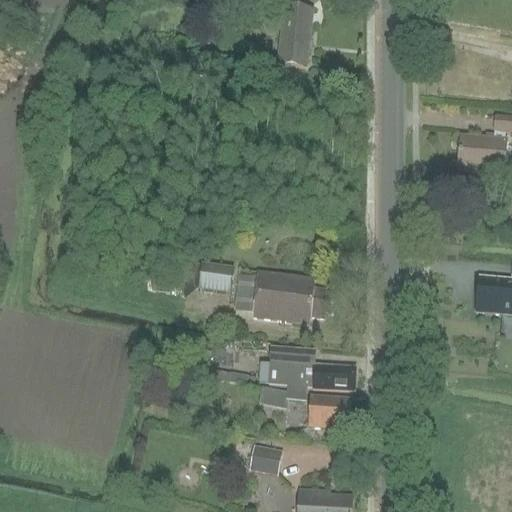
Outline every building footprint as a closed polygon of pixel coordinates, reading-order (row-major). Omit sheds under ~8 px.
[(307,71),(314,12),(285,9),(278,68),(307,71)] [(205,80),(208,56),(199,55),(196,79),(205,80)] [(511,135),(511,118),(495,117),(493,142),(461,139),(458,172),(502,176),(506,135),(511,135)] [(234,270),(202,266),(198,292),(231,297),(234,270)] [(315,291),(316,282),(258,275),(253,321),(310,328),(311,320),(326,322),(327,316),(334,317),(336,300),(329,299),(330,293),(315,291)] [(511,319),(511,283),(511,284),(480,280),(476,316),(511,319)] [(288,390),(288,391),(308,392),(349,394),(349,389),(355,390),(356,371),(315,368),(316,354),(272,352),(270,389),(288,390)] [(307,392),(308,392),(288,391),(286,403),(306,404),(307,392)] [(349,433),(351,404),(311,401),(309,430),(349,433)] [(255,449),(251,474),(278,479),(283,454),(255,449)] [(352,511),(353,499),(330,498),(330,494),(299,493),(297,511),(352,511)]
